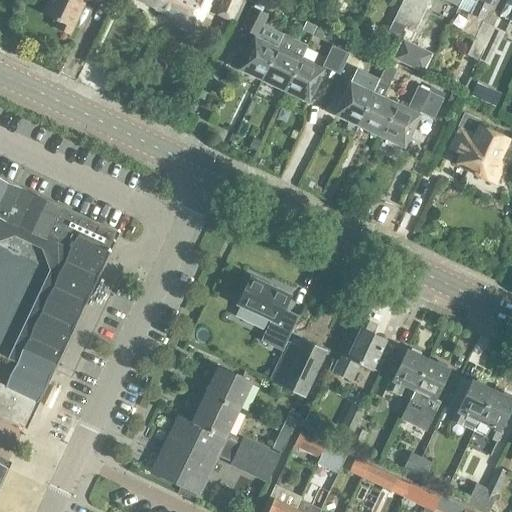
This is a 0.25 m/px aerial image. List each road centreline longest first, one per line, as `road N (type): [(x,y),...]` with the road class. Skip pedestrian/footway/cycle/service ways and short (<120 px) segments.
road 1 (tertiary): [(511,316),(208,173)]
road 2 (residential): [(75,458),(208,173)]
road 3 (tertiary): [(208,173),(0,75)]
road 4 (residential): [(188,511),(75,458)]
